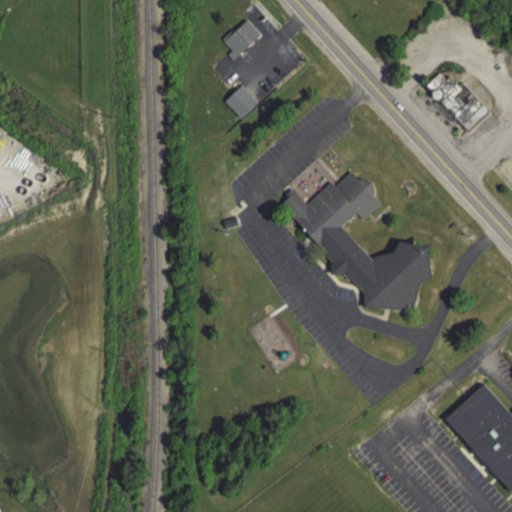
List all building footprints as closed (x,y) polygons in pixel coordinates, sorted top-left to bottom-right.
[(234,62),(259,39),(244,23),(219,47),(234,62)] [(461,86),(455,91),(440,75),(421,92),(463,139),(488,118),(461,86)] [(239,123),(256,107),(240,89),(223,105),(239,123)] [(413,317),(417,283),(432,279),(428,264),(430,251),(427,251),(395,248),(394,255),(367,262),(340,230),(355,217),(361,225),(379,209),(372,200),(373,193),(366,184),(356,183),(349,176),(335,189),(327,188),(304,208),(293,196),(280,207),(330,266),(329,279),(348,282),(364,299),(362,311),(413,317)] [(443,425),(481,390),(508,420),(511,416),(511,492),(508,496),(443,425)]
